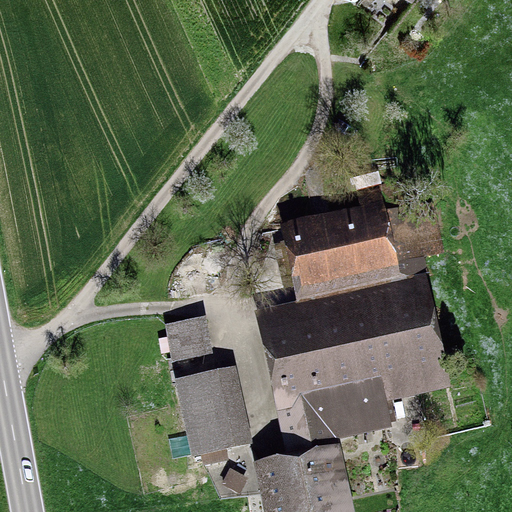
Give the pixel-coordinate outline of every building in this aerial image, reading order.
[(253,307),(282,444),(387,421),(383,398),(448,384),(420,250),(442,245),(426,169),(352,184),(356,202),(282,218),(298,297),(253,307)] [(201,313),(162,319),(167,353),(206,347),(201,313)] [(231,361),(172,375),(189,452),(248,439),(231,361)] [(350,511),(337,443),(251,459),(261,511),(350,511)] [(244,472),(226,462),(217,478),(235,488),(244,472)]
